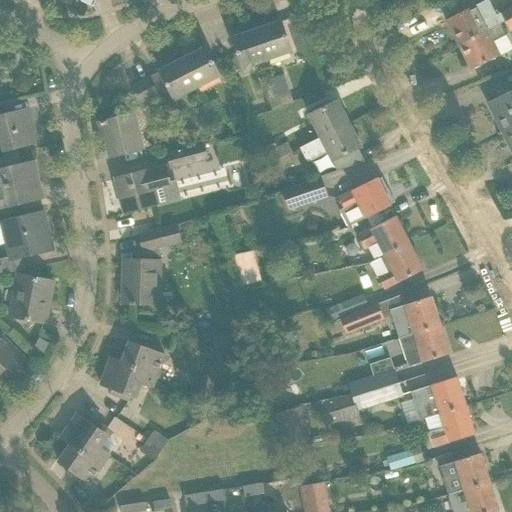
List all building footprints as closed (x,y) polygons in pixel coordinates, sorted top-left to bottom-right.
[(511,18),(511,5),(499,12),(504,22),(511,18)] [(445,20),(458,45),(487,31),(485,29),(474,6),(463,11),(445,20)] [(280,21),(256,30),(266,60),(291,52),(280,21)] [(487,31),(458,45),(470,70),(488,61),(499,56),(491,39),(505,34),(499,24),(485,29),(487,31)] [(266,60),(256,30),(231,38),(238,57),(242,69),(266,60)] [(205,47),(182,59),(196,88),(219,76),(205,47)] [(196,88),(182,59),(159,71),(173,100),(196,88)] [(139,103),(141,107),(159,98),(148,76),(130,85),(139,103)] [(273,81),(279,98),(291,94),(285,77),(273,81)] [(263,84),(269,101),(279,98),(273,81),(263,84)] [(511,91),(487,104),(502,134),(511,129),(511,91)] [(206,107),(214,124),(225,118),(217,101),(206,107)] [(308,116),(320,138),(348,124),(337,101),(319,110),(308,116)] [(214,124),(206,107),(196,111),(204,128),(214,124)] [(0,135),(4,151),(17,147),(37,142),(28,109),(9,114),(0,116),(0,135)] [(100,122),(109,157),(128,152),(142,149),(133,114),(100,122)] [(348,124),(320,138),(332,162),(342,156),(360,147),(348,124)] [(511,129),(502,134),(511,153),(511,129)] [(275,161),(292,152),(287,142),(270,150),(275,161)] [(168,154),(171,169),(206,160),(202,145),(168,154)] [(292,152),(275,161),(280,170),(297,161),(292,152)] [(0,209),(44,199),(35,160),(0,168),(0,209)] [(169,184),(165,167),(134,174),(114,179),(123,212),(142,207),(157,204),(153,188),(169,184)] [(352,191),(338,198),(344,211),(358,204),(366,218),(372,215),(390,206),(376,178),(358,187),(352,191)] [(280,192),(288,209),(327,197),(321,179),(280,192)] [(52,250),(43,211),(24,216),(10,220),(1,222),(10,260),(33,255),(52,250)] [(409,243),(395,216),(377,225),(371,229),(357,237),(363,249),(377,242),(384,256),(409,244),(409,243)] [(139,235),(143,251),(180,242),(176,226),(139,235)] [(423,270),(409,243),(409,244),(384,256),(370,263),(377,277),(384,290),(405,279),(423,270)] [(257,280),(249,250),(230,255),(238,285),(257,280)] [(130,305),(135,305),(135,303),(158,304),(160,262),(143,261),(123,260),(122,302),(130,303),(130,305)] [(9,316),(45,323),(53,281),(17,274),(9,316)] [(340,319),(369,307),(364,294),(326,310),(330,322),(336,320),(336,321),(340,320),(340,319)] [(440,325),(431,297),(412,303),(405,305),(390,310),(394,324),(409,319),(414,334),(440,325)] [(340,319),(340,320),(346,334),(383,319),(377,304),(369,307),(340,319)] [(233,324),(231,337),(253,339),(249,325),(233,324)] [(440,325),(414,334),(399,339),(403,354),(407,367),(449,354),(440,325)] [(23,358),(0,336),(0,335),(0,371),(7,365),(11,369),(23,358)] [(231,337),(214,336),(213,348),(230,350),(231,337)] [(39,338),(34,348),(43,353),(49,344),(39,338)] [(165,355),(147,349),(128,342),(121,362),(142,370),(137,382),(153,388),(165,355)] [(130,402),(137,382),(142,370),(121,362),(110,358),(100,384),(111,388),(109,395),(127,402),(130,402)] [(393,369),(348,384),(352,397),(367,393),(398,383),(393,369)] [(439,413),(440,414),(466,406),(456,377),(410,392),(419,419),(439,413)] [(332,398),(318,402),(321,414),(335,409),(340,423),(359,416),(357,411),(402,396),(398,383),(367,393),(352,397),(332,398)] [(440,414),(444,428),(429,433),(433,447),(449,443),(456,440),(475,434),(466,406),(440,414)] [(60,437),(70,444),(102,466),(109,455),(95,446),(107,428),(90,415),(86,421),(76,414),(60,437)] [(304,444),(298,422),(279,426),(285,448),(304,444)] [(146,441),(160,450),(168,439),(154,430),(146,441)] [(139,452),(153,461),(160,450),(146,441),(139,452)] [(102,466),(70,444),(58,462),(89,484),(102,466)] [(412,451),(416,463),(425,460),(421,448),(412,451)] [(439,467),(448,495),(489,482),(480,453),(461,459),(439,467)] [(306,470),(292,473),(294,485),(308,483),(306,470)] [(243,485),(244,495),(264,491),(261,482),(243,485)] [(323,482),(299,487),(303,503),(327,497),(323,482)] [(489,482),(448,495),(453,511),(494,511),(498,511),(489,482)] [(223,487),(204,490),(205,501),(225,498),(223,487)] [(204,490),(184,494),(186,504),(205,501),(204,490)] [(81,507),(85,511),(94,511),(102,505),(94,496),(81,507)] [(132,501),(134,511),(146,509),(144,500),(132,501)] [(119,503),(121,511),(125,511),(134,511),(132,501),(119,503)]
